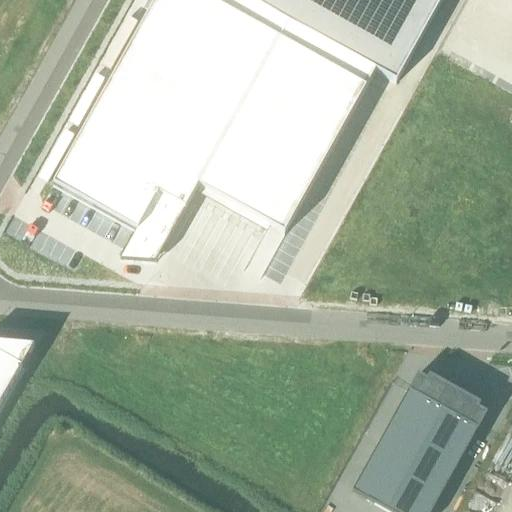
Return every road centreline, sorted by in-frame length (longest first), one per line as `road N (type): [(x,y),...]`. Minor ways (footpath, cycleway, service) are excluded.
road 1 (unclassified): [(511,339),(0,300)]
road 2 (unclassified): [(0,166),(92,0)]
